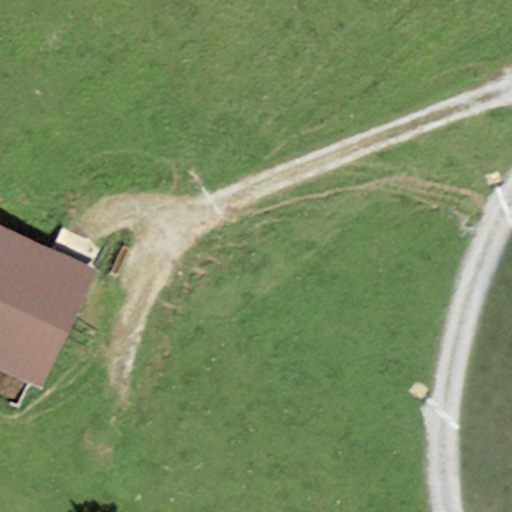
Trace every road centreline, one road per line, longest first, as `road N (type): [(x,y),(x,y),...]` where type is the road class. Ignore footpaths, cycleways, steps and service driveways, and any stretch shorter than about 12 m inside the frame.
road 1 (track): [(117,351),(143,280),(206,210),(511,85)]
road 2 (unclassified): [(449,511),(448,385),(461,317),(511,200)]
